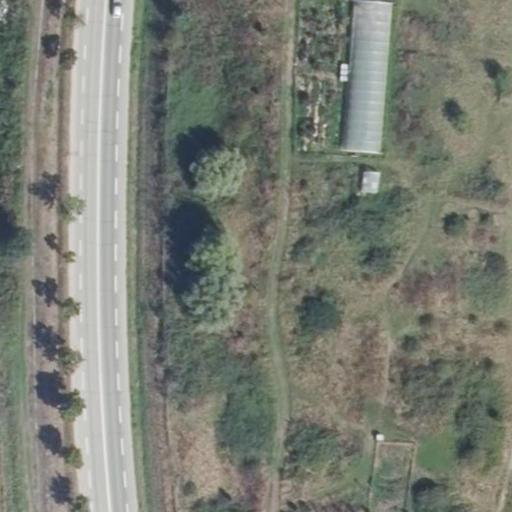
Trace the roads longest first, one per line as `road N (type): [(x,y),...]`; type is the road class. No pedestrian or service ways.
road 1 (primary): [(111,511),(96,294),(107,0)]
road 2 (primary): [(135,511),(129,274),(139,0)]
road 3 (primary): [(95,0),(87,167),(92,511)]
road 4 (primary): [(158,511),(137,59)]
